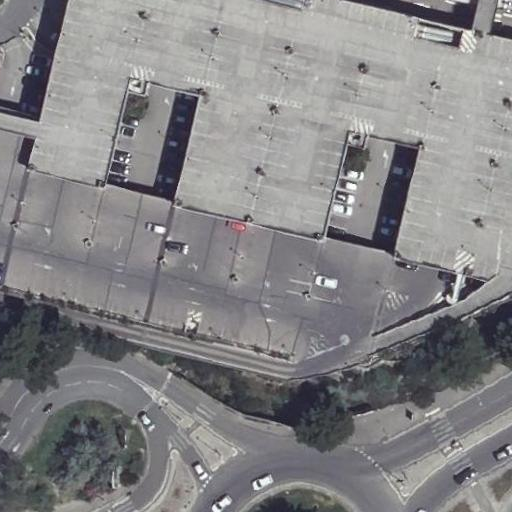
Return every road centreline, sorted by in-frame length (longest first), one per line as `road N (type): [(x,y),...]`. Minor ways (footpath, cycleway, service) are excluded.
road 1 (secondary): [(511,392),(444,433),(329,468)]
road 2 (secondary): [(329,468),(263,469),(212,511)]
road 3 (secondary): [(417,511),(442,484),(511,441)]
